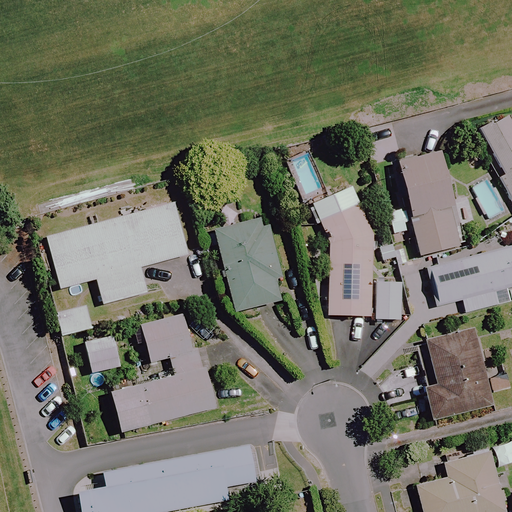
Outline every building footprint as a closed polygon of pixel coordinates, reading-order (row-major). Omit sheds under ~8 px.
[(507,200),(508,202),(511,200),(511,128),(506,115),(477,129),(499,177),(497,178),(507,200)] [(460,246),(436,154),(394,165),(418,257),(460,246)] [(184,257),(170,205),(43,239),(57,291),(93,281),(99,306),(144,294),(137,269),(184,257)] [(344,206),(320,220),(313,207),(305,212),(314,227),(317,226),(326,242),(325,283),(314,282),(313,311),(323,311),(323,318),(370,320),(397,321),(398,283),(371,282),(372,255),(344,206)] [(258,229),(256,221),(210,233),(231,314),(276,302),(270,280),(276,279),(263,228),(258,229)] [(407,247),(391,251),(389,244),(375,247),(379,263),(393,260),(394,268),(411,264),(407,247)] [(511,248),(510,249),(498,252),(496,246),(478,250),(479,256),(426,269),(435,308),(460,302),(462,314),(496,306),(493,294),(502,292),(505,304),(511,301),(511,248)] [(89,331),(83,307),(52,315),(59,339),(89,331)] [(195,349),(191,350),(181,315),(137,327),(147,365),(166,359),(171,378),(107,395),(118,434),(211,409),(200,368),(195,349)] [(489,407),(470,331),(421,343),(432,387),(421,390),(429,422),(489,407)] [(117,369),(110,337),(81,344),(87,375),(117,369)] [(501,511),(486,451),(440,463),(444,479),(412,487),(418,511),(501,511)] [(68,497),(71,511),(173,511),(227,502),(225,489),(254,483),(250,463),(68,497)]
